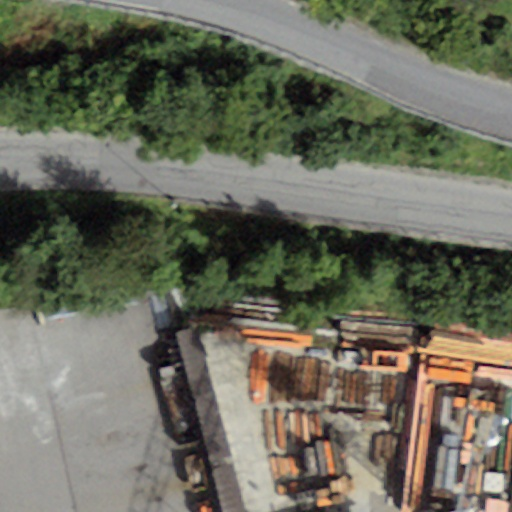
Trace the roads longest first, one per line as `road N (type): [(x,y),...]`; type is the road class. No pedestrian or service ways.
road 1 (tertiary): [(511,226),(105,160),(0,159)]
road 2 (residential): [(511,115),(213,0)]
